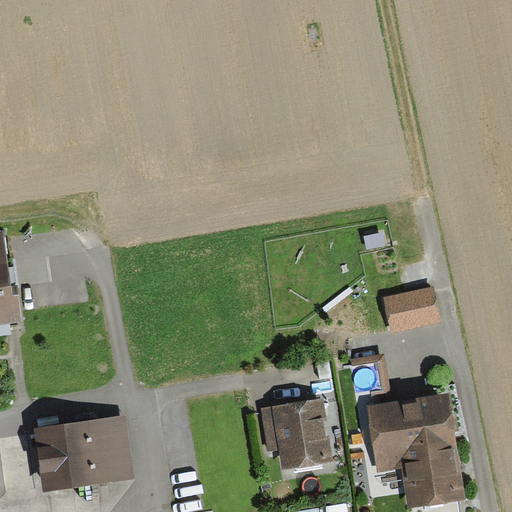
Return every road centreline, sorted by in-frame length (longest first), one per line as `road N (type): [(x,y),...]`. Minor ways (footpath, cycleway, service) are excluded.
road 1 (track): [(379,0),(438,264)]
road 2 (unknown): [(92,245),(138,399)]
